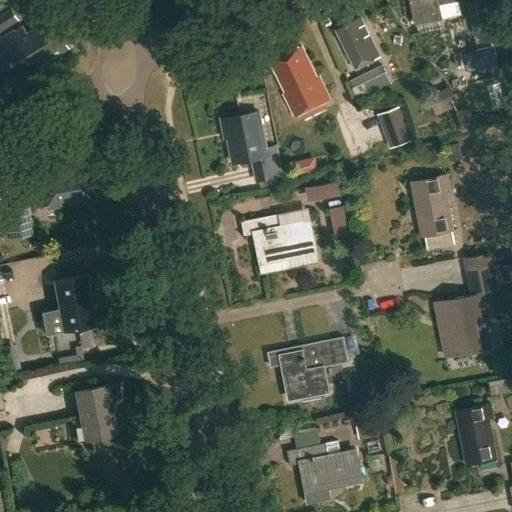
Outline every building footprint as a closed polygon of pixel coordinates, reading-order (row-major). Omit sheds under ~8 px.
[(409,0),(415,25),(443,19),(440,5),(462,0),(409,0)] [(486,0),(473,0),(467,1),(474,37),(493,33),(486,0)] [(0,15),(0,32),(19,21),(11,8),(0,15)] [(380,56),(360,16),(336,28),(355,68),(380,56)] [(23,26),(0,40),(0,76),(10,93),(50,69),(46,61),(70,46),(54,19),(28,34),(23,26)] [(317,77),(302,47),(271,62),(286,92),(284,93),(294,114),(329,97),(319,76),(317,77)] [(465,53),(468,70),(498,65),(495,48),(465,53)] [(359,97),(370,92),(391,83),(388,76),(382,64),(350,81),(359,97)] [(452,79),(454,89),(468,86),(466,76),(452,79)] [(454,94),(450,86),(437,92),(441,101),(443,100),(454,94)] [(443,100),(448,110),(462,103),(456,93),(454,94),(443,100)] [(448,110),(443,100),(441,101),(436,103),(441,113),(448,110)] [(401,105),(377,113),(389,148),(414,138),(401,105)] [(266,147),(259,111),(221,118),(225,138),(228,137),(233,161),(251,158),(255,180),(281,175),(275,145),(266,147)] [(463,159),(460,143),(447,146),(450,161),(463,159)] [(298,161),(301,175),(319,170),(315,156),(298,161)] [(85,173),(83,166),(42,175),(48,209),(89,200),(88,194),(93,193),(89,172),(85,173)] [(446,174),(412,181),(422,234),(425,234),(453,228),(445,187),(449,186),(446,174)] [(311,204),(332,205),(332,196),(344,196),(344,185),(311,185),(311,204)] [(31,233),(25,202),(3,206),(9,238),(31,233)] [(344,205),(330,208),(336,238),(349,235),(344,205)] [(282,225),(280,212),(242,220),(245,234),(256,232),(262,260),(315,250),(309,220),(282,225)] [(458,231),(428,235),(430,250),(460,246),(458,231)] [(490,253),(466,257),(468,270),(492,266),(490,253)] [(497,287),(492,266),(468,270),(472,291),(497,287)] [(95,324),(85,274),(54,280),(63,330),(95,324)] [(476,293),(435,301),(446,354),(450,354),(450,356),(494,348),(488,316),(489,316),(486,296),(477,298),(476,293)] [(349,361),(344,335),(268,350),(271,365),(284,363),(290,396),(327,389),(323,366),(349,361)] [(18,356),(5,358),(7,370),(20,368),(18,356)] [(511,376),(489,381),(492,396),(511,391),(511,376)] [(115,434),(106,384),(75,390),(85,439),(115,434)] [(493,415),(490,403),(457,409),(467,462),(496,457),(488,416),(493,415)] [(374,413),(356,417),(360,438),(378,434),(374,413)] [(326,442),(288,450),(290,463),(300,461),(308,501),(329,497),(327,486),(361,479),(355,449),(328,455),(326,442)]
